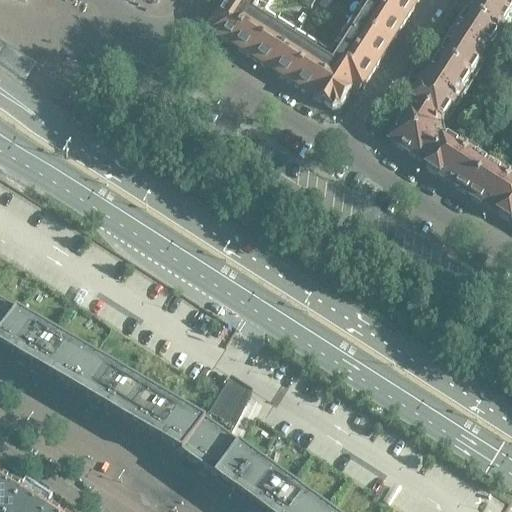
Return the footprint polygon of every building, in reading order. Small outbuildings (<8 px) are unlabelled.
[(251,15),(249,4),(251,1),(255,3),(257,0),(228,0),(210,29),(212,36),(230,48),(249,17),(250,17),(251,15)] [(402,28),(416,7),(404,0),(376,0),(372,8),(402,28)] [(503,28),(511,13),(511,4),(510,1),(504,0),(476,0),(466,17),(497,36),(502,39),(507,31),(503,28)] [(389,48),(402,28),(372,8),(359,29),(389,48)] [(251,61),(270,30),(250,17),(249,17),(230,48),(251,61)] [(488,52),(497,36),(466,17),(452,38),(488,61),(492,55),(488,52)] [(376,69),(389,48),(359,29),(345,49),(376,69)] [(271,74),(291,43),(270,30),(251,61),(271,74)] [(488,61),(452,38),(438,61),(469,81),(479,66),(483,69),(488,61)] [(292,87),(311,56),(291,43),(271,74),(292,87)] [(363,90),(376,69),(345,49),(337,62),(338,65),(334,70),(336,73),(355,85),(363,90)] [(312,100),(329,74),(329,71),(324,68),(323,64),(311,56),(292,87),(312,100)] [(461,94),(469,81),(438,61),(424,82),(460,105),(465,97),(461,94)] [(339,111),(355,85),(336,73),(334,70),(329,71),(329,74),(312,100),(332,113),(339,111)] [(460,105),(424,82),(410,105),(415,108),(436,122),(441,125),(450,110),(454,113),(460,105)] [(0,361),(182,475),(190,481),(234,511),(458,511),(454,509),(452,511),(424,511),(384,486),(387,482),(342,453),(339,457),(244,395),(142,328),(145,324),(100,295),(97,299),(51,270),(75,232),(25,200),(75,123),(62,114),(58,112),(24,89),(0,126),(0,361)] [(511,97),(510,96),(500,112),(511,119),(511,97)] [(441,138),(439,128),(434,125),(436,122),(415,108),(411,115),(409,113),(389,144),(420,164),(421,163),(428,167),(442,145),(438,143),(441,138)] [(447,186),(469,150),(462,145),(460,149),(445,140),(442,145),(428,167),(425,172),(447,186)] [(468,199),(488,168),(474,158),(477,154),(469,150),(447,186),(468,199)] [(490,213),(511,178),(511,176),(505,173),(503,177),(488,168),(468,199),(490,213)] [(511,178),(490,213),(511,226),(511,224),(511,178)] [(0,511),(11,511),(23,493),(0,478),(0,511)] [(48,511),(50,510),(23,493),(11,511),(48,511)]
